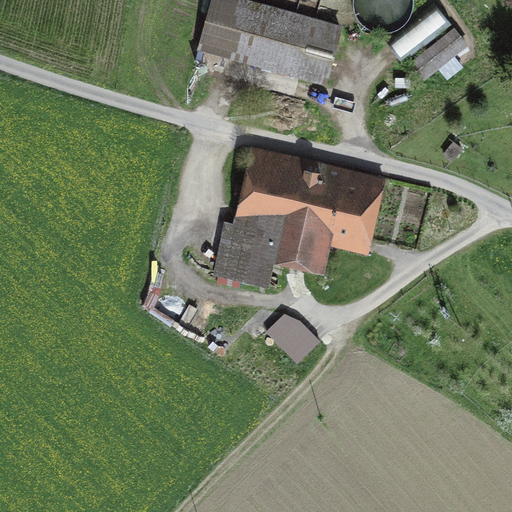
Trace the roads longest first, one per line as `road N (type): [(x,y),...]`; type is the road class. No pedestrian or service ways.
road 1 (unclassified): [(0,61),(162,112),(425,175),(511,211)]
road 2 (track): [(287,409),(186,511)]
